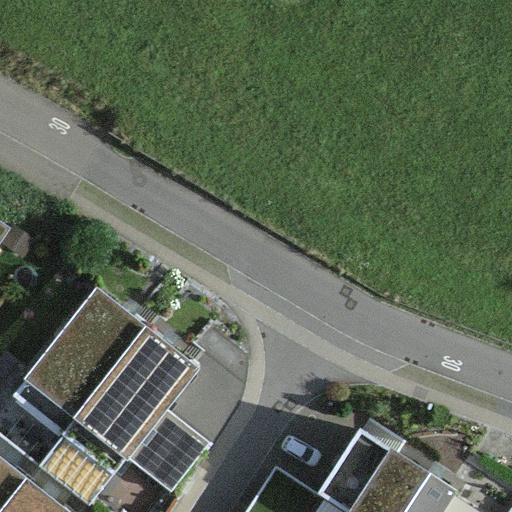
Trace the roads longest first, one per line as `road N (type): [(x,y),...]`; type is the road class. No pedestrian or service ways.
road 1 (residential): [(0,111),(341,316)]
road 2 (residential): [(341,316),(209,511)]
road 3 (residential): [(341,316),(511,385)]
